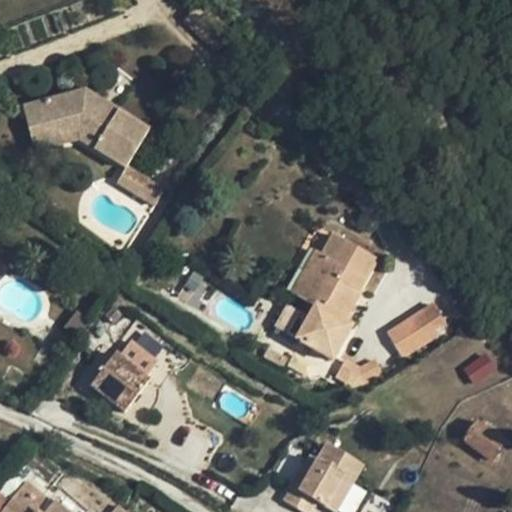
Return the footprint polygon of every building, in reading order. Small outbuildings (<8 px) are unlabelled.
[(216,48),(233,33),(203,1),(186,17),(216,48)] [(25,106),(27,114),(37,150),(81,138),(126,167),(148,131),(85,90),(36,102),(25,106)] [(153,205),(162,190),(126,167),(117,182),(153,205)] [(333,233),(322,253),(327,257),(316,276),(311,273),(298,296),(315,305),(309,316),(297,337),(332,357),(341,341),(327,333),(352,287),(359,291),(377,259),(333,233)] [(322,253),(315,249),(305,267),(291,292),(298,296),(311,273),(316,276),(327,257),(322,253)] [(344,319),(359,291),(352,287),(327,333),(341,341),(351,324),(344,319)] [(286,331),(297,337),(309,316),(298,310),(286,331)] [(410,364),(452,339),(436,310),(394,334),(410,364)] [(146,379),(111,353),(87,384),(122,411),(146,379)] [(346,357),(343,361),(363,372),(361,364),(346,357)] [(375,357),(361,364),(363,372),(379,363),(375,357)] [(336,374),(347,381),(363,372),(343,361),(336,374)] [(491,458),(504,441),(477,420),(464,437),(491,458)] [(326,443),(317,458),(298,489),(290,484),(282,498),(306,511),(310,511),(317,502),(335,511),(363,465),(326,443)] [(309,453),(290,484),(298,489),(317,458),(309,453)] [(63,511),(48,498),(45,501),(24,483),(4,507),(9,511),(63,511)] [(87,511),(57,487),(48,498),(63,511),(87,511)]
